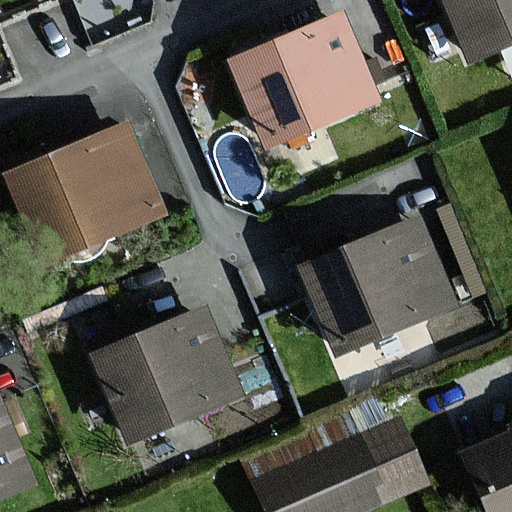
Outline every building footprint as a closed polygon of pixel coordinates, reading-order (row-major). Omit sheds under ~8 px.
[(511,0),(451,0),(475,53),(511,37),(511,0)] [(343,18),(240,62),(274,142),(377,98),(343,18)] [(162,213),(128,126),(11,172),(46,259),(162,213)] [(456,303),(419,218),(300,270),(337,354),(456,303)] [(240,393),(206,309),(97,353),(132,437),(240,393)] [(0,496),(34,483),(0,401),(0,496)] [(355,511),(428,481),(403,422),(262,482),(275,511),(355,511)] [(511,511),(511,433),(467,454),(492,511),(511,511)]
